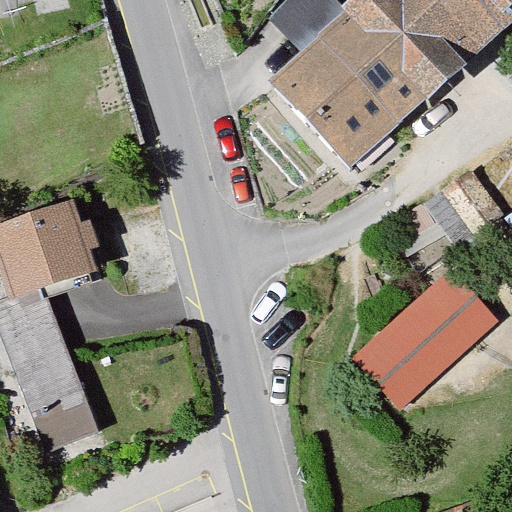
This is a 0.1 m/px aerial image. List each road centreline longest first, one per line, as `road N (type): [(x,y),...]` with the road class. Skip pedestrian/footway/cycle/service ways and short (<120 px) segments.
road 1 (residential): [(274,511),(138,0)]
road 2 (unknown): [(214,274),(319,230),(511,104)]
